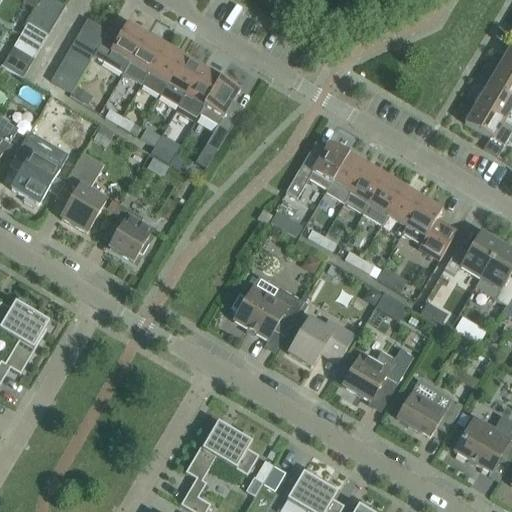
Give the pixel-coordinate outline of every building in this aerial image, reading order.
[(59,18),(65,8),(51,0),(41,0),(38,6),(59,18)] [(53,29),(59,18),(38,6),(32,16),(53,29)] [(47,39),(53,29),(32,16),(26,27),(47,39)] [(101,44),(108,33),(87,21),(81,32),(101,44)] [(146,36),(126,25),(120,35),(110,29),(108,33),(101,44),(95,54),(92,59),(122,76),(146,36)] [(41,49),(47,39),(26,27),(20,37),(41,49)] [(95,54),(101,44),(81,32),(75,42),(95,54)] [(140,87),(147,76),(164,47),(146,36),(122,76),(140,87)] [(35,60),(41,49),(20,37),(14,47),(35,60)] [(89,64),(92,59),(95,54),(75,42),(68,52),(89,64)] [(28,70),(35,60),(14,47),(8,58),(28,70)] [(159,98),(166,87),(183,59),(164,47),(147,76),(140,87),(159,98)] [(511,52),(509,50),(497,69),(511,77),(511,52)] [(83,75),(89,64),(68,52),(62,62),(83,75)] [(22,80),(28,70),(8,58),(2,68),(22,80)] [(178,109),(184,98),(201,70),(183,59),(166,87),(159,98),(178,109)] [(77,85),(83,75),(62,62),(56,73),(77,85)] [(511,77),(497,69),(486,88),(511,103),(511,77)] [(197,120),(199,116),(220,81),(201,70),(184,98),(178,109),(197,120)] [(71,95),(77,85),(56,73),(50,83),(71,95)] [(220,81),(199,116),(217,127),(205,147),(217,154),(230,131),(240,114),(230,107),(239,92),(220,81)] [(511,103),(486,88),(475,107),(511,128),(511,125),(511,103)] [(88,107),(93,99),(77,90),(72,98),(88,107)] [(50,99),(41,114),(47,118),(53,108),(63,114),(66,108),(50,99)] [(511,128),(475,107),(464,126),(489,141),(483,151),(497,159),(511,133),(511,128)] [(116,127),(121,119),(109,112),(105,120),(116,127)] [(129,135),(133,127),(121,119),(116,127),(129,135)] [(0,123),(0,158),(15,133),(0,123)] [(38,208),(48,190),(59,171),(39,159),(47,147),(28,136),(13,160),(25,167),(10,191),(25,200),(23,203),(32,209),(35,206),(38,208)] [(285,195),(296,201),(308,181),(327,192),(348,156),(329,145),(324,153),(314,147),(299,171),(285,195)] [(88,193),(103,167),(83,155),(56,200),(57,201),(68,183),(79,190),(60,221),(86,236),(96,219),(106,203),(88,193)] [(343,206),(366,167),(348,156),(327,192),(325,195),(343,206)] [(162,180),(169,169),(153,159),(147,170),(162,180)] [(362,217),(385,179),(366,167),(343,206),(362,217)] [(381,228),(387,218),(403,190),(385,179),(362,217),(381,228)] [(405,229),(422,201),(403,190),(387,218),(405,229)] [(446,252),(456,235),(435,222),(441,212),(422,201),(405,229),(401,236),(420,247),(421,245),(431,251),(428,257),(439,263),(446,252)] [(133,264),(152,232),(140,225),(143,221),(119,207),(113,216),(125,223),(109,250),(133,264)] [(266,227),(271,218),(262,212),(257,221),(266,227)] [(278,213),(270,225),(281,231),(288,219),(278,213)] [(319,248),(324,240),(312,232),(307,240),(319,248)] [(480,281),(500,247),(479,235),(467,255),(457,249),(443,272),(454,278),(459,269),(480,281)] [(331,255),(336,247),(324,240),(319,248),(331,255)] [(505,308),(511,297),(511,281),(509,279),(511,273),(511,253),(500,247),(480,281),(474,290),(495,302),(505,308)] [(363,249),(359,256),(380,267),(384,259),(363,249)] [(356,270),(361,262),(349,255),(344,262),(356,270)] [(306,270),(313,274),(319,264),(309,258),(305,265),(306,270)] [(368,277),(373,269),(361,262),(356,270),(368,277)] [(274,302),(270,299),(253,289),(245,302),(238,298),(231,311),(238,315),(233,323),(267,343),(273,333),(284,339),(303,305),(280,292),(274,302)] [(366,298),(367,303),(374,307),(380,297),(370,291),(366,298)] [(511,297),(505,308),(502,313),(511,318),(511,297)] [(49,324),(15,304),(10,311),(0,304),(0,332),(18,343),(4,366),(0,363),(0,386),(9,370),(20,377),(47,332),(45,331),(45,332),(44,332),(49,324)] [(324,330),(309,321),(298,339),(288,356),(311,370),(320,355),(337,366),(347,348),(353,338),(328,323),(324,330)] [(396,387),(413,360),(399,352),(393,362),(380,355),(374,365),(361,356),(342,388),(370,404),(384,380),(396,387)] [(350,373),(340,367),(333,379),(343,385),(350,373)] [(462,408),(419,383),(396,420),(429,440),(436,429),(446,435),(462,408)] [(504,437),(474,420),(453,454),(490,475),(500,458),(510,464),(511,461),(511,424),(511,425),(504,437)] [(252,444),(228,431),(217,424),(213,432),(212,431),(213,430),(212,430),(185,475),(196,481),(180,508),(187,511),(207,511),(210,507),(198,500),(206,486),(202,483),(216,460),(246,478),(258,458),(247,452),(252,444)] [(263,485),(272,468),(264,463),(254,480),(263,485)] [(341,511),(343,508),(332,502),(337,495),(302,474),(286,502),(303,511),(341,511)]
